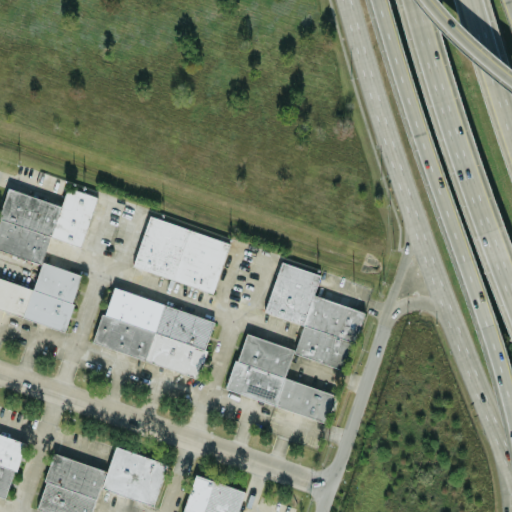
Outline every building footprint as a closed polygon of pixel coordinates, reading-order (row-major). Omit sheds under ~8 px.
[(0,309),(65,328),(81,273),(41,262),(48,236),(82,245),(97,190),(38,174),(36,182),(64,190),(61,203),(6,188),(0,210),(0,249),(40,261),(33,287),(0,277),(0,309)] [(229,239),(147,215),(132,267),(213,291),(229,239)] [(225,391),(328,421),(336,393),(284,378),(292,353),(344,369),(362,310),(313,295),(320,272),(279,260),(264,312),(302,323),(295,348),(243,333),(225,391)] [(93,345),(197,376),(215,318),(111,287),(93,345)] [(0,494),(7,497),(23,441),(0,433),(0,494)] [(90,511),(98,488),(154,504),(166,461),(114,446),(108,468),(52,453),(35,511),(38,511),(90,511)] [(236,511),(243,488),(193,474),(182,511),(236,511)]
